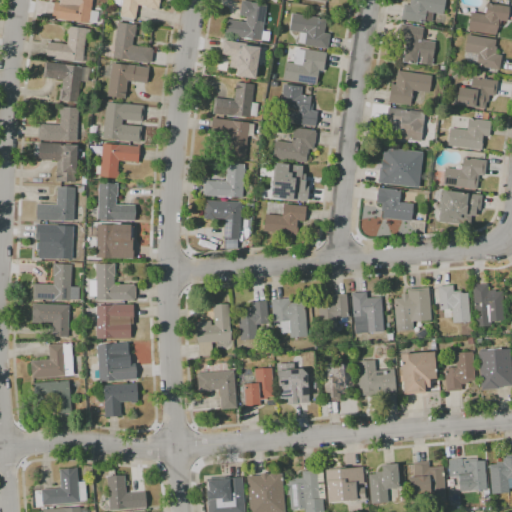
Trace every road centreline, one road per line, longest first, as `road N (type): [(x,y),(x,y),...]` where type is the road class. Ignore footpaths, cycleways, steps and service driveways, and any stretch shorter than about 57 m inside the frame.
road 1 (residential): [(198,0),(170,154),(168,272),(183,511)]
road 2 (residential): [(511,422),(179,450),(0,445)]
road 3 (residential): [(508,245),(168,272)]
road 4 (residential): [(371,0),(339,260)]
road 5 (residential): [(19,0),(0,237)]
